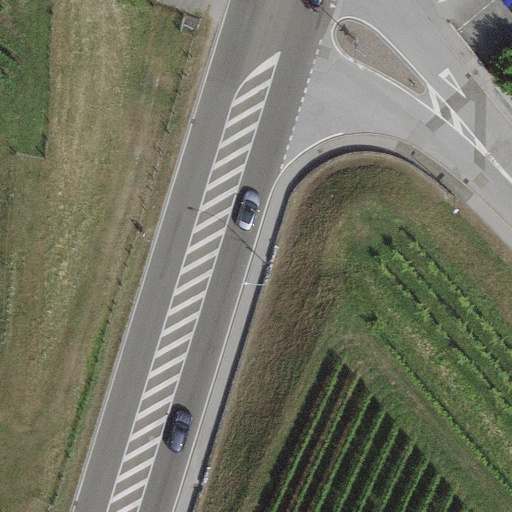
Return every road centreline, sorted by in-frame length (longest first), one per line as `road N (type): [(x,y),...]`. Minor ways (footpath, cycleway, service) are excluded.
road 1 (secondary): [(113,511),(276,0)]
road 2 (unclassified): [(316,0),(511,231)]
